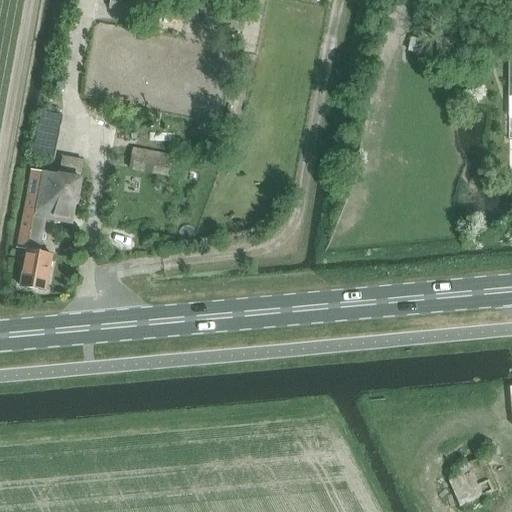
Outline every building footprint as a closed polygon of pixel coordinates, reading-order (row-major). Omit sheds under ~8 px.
[(110,0),(109,9),(148,15),(150,0),(110,0)] [(180,0),(160,0),(157,17),(196,23),(199,3),(180,0)] [(206,4),(203,25),(242,31),(246,11),(206,4)] [(409,50),(424,53),(426,39),(411,36),(409,50)] [(485,44),(437,36),(434,50),(482,59),(485,44)] [(34,144),(53,148),(60,117),(41,113),(34,144)] [(129,169),(168,176),(172,156),(152,152),(153,146),(142,144),(141,150),(132,149),(129,169)] [(23,230),(19,249),(28,251),(21,286),(33,289),(46,291),(53,255),(39,253),(42,243),(46,219),(70,222),(82,161),(62,157),(59,174),(35,170),(23,230)] [(457,481),(444,486),(454,509),(494,492),(481,461),(454,473),(457,481)]
